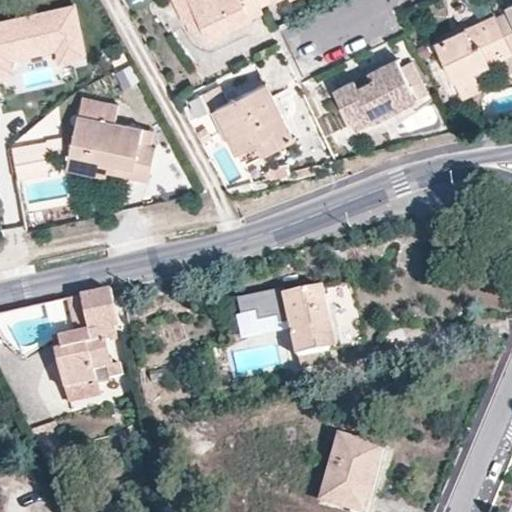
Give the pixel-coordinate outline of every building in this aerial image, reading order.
[(251,17),(264,11),(262,6),(258,0),(177,0),(187,20),(197,14),(211,39),(252,19),(251,17)] [(508,13),(496,18),(511,50),(511,2),(504,6),(508,13)] [(76,5),(0,21),(0,78),(15,76),(12,62),(54,53),(57,66),(88,59),(76,5)] [(511,50),(496,18),(495,15),(435,43),(453,81),(474,71),(505,56),(508,62),(511,60),(511,50)] [(359,86),(355,79),(334,89),(355,130),(429,94),(422,78),(411,84),(398,59),(368,73),(371,80),(359,86)] [(483,91),(474,71),(453,81),(463,100),(483,91)] [(368,73),(355,79),(359,86),(371,80),(368,73)] [(216,109),(238,153),(257,143),(262,155),(295,139),(267,84),(216,109)] [(81,115),(73,154),(118,163),(116,172),(150,178),(157,146),(141,143),(144,127),(81,115)] [(207,127),(199,130),(204,141),(212,138),(207,127)] [(49,141),(16,148),(21,177),(48,172),(44,150),(50,148),(49,141)] [(257,143),(238,153),(244,163),(262,155),(257,143)] [(118,163),(73,154),(71,162),(116,172),(118,163)] [(328,330),(333,329),(324,288),(286,297),(300,366),(312,364),(310,354),(332,350),(328,330)] [(244,333),(289,324),(282,289),(237,298),(244,333)] [(121,326),(112,290),(82,297),(87,322),(75,324),(77,335),(60,339),(62,349),(57,350),(65,388),(97,380),(95,370),(113,366),(107,340),(110,340),(109,328),(121,326)] [(338,328),(333,329),(328,330),(332,350),(343,348),(338,328)] [(122,364),(113,366),(95,370),(97,380),(124,375),(122,364)] [(97,380),(65,388),(68,402),(101,395),(97,380)] [(382,450),(342,437),(324,500),(365,511),(382,450)]
